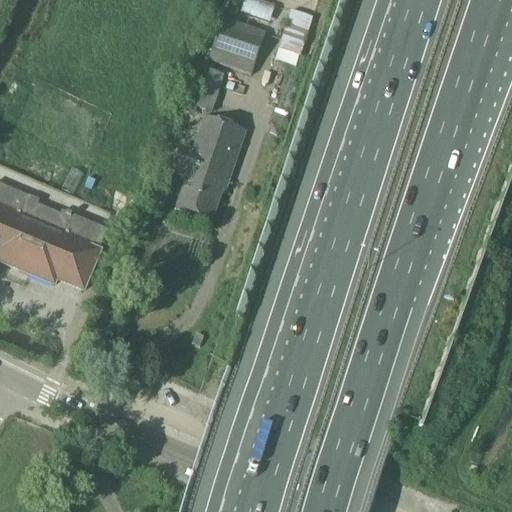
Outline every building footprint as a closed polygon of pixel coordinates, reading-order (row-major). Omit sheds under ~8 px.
[(290,13),(278,51),(300,59),(312,20),(290,13)] [(265,36),(223,22),(208,64),(250,79),(265,36)] [(224,78),(199,70),(193,87),(189,86),(185,100),(189,101),(187,108),(212,116),(224,78)] [(173,175),(188,180),(177,210),(211,222),(223,186),(227,188),(246,134),(202,119),(192,152),(181,149),(179,156),(173,175)] [(0,265),(54,288),(56,283),(83,294),(100,253),(99,252),(106,232),(61,214),(60,217),(37,208),(39,203),(28,199),(28,200),(0,187),(0,265)]
